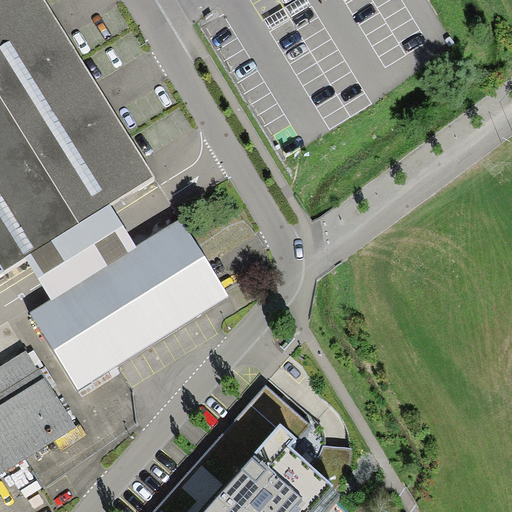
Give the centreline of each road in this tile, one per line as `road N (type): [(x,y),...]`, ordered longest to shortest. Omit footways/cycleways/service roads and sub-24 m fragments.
road 1 (residential): [(138,0),(281,234),(292,269),(285,288),(87,511)]
road 2 (track): [(413,511),(285,288)]
